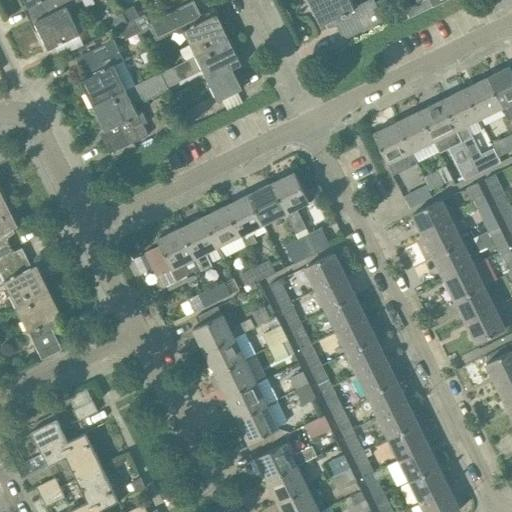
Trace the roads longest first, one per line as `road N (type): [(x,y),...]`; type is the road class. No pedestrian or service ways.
road 1 (residential): [(499,511),(312,120)]
road 2 (residential): [(86,229),(312,120)]
road 3 (residential): [(312,120),(511,23)]
road 4 (residential): [(225,511),(139,334)]
road 5 (residential): [(0,403),(139,334)]
road 6 (residential): [(86,229),(34,121),(16,112)]
road 7 (residential): [(312,120),(254,0)]
